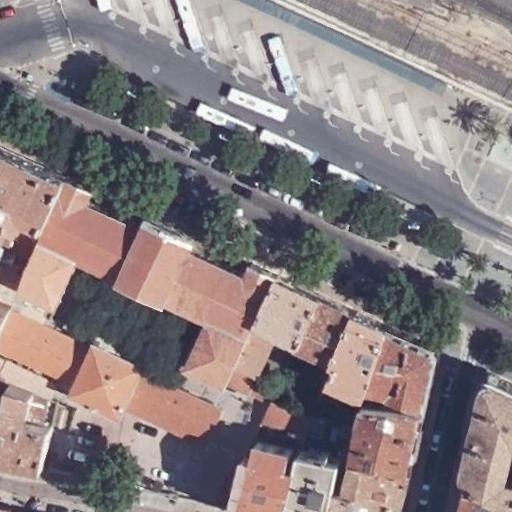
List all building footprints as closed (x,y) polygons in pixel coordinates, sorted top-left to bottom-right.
[(240,0),(442,95),(449,82),(275,0),(240,0)] [(0,219),(42,236),(68,177),(0,145),(0,219)] [(68,177),(42,236),(27,270),(13,304),(43,319),(49,305),(55,307),(76,260),(206,320),(184,367),(226,386),(227,384),(269,405),(271,401),(277,387),(255,377),(234,367),(254,325),(256,322),(278,275),(252,263),(245,277),(190,251),(197,237),(151,216),(145,230),(88,204),(94,189),(68,177)] [(42,236),(0,219),(0,247),(10,251),(11,248),(23,253),(17,267),(27,270),(42,236)] [(0,260),(0,302),(12,306),(13,304),(27,270),(17,267),(0,260)] [(298,341),(320,294),(278,275),(256,322),(281,334),(298,341)] [(334,358),(355,311),(320,294),(298,341),(334,358)] [(12,306),(0,302),(0,326),(3,327),(9,314),(12,306)] [(367,396),(388,326),(355,311),(334,358),(338,360),(330,379),(367,396)] [(91,352),(9,314),(3,327),(0,334),(0,350),(74,385),(70,394),(120,418),(125,407),(206,446),(222,411),(141,373),(143,369),(94,345),(91,352)] [(275,336),(254,325),(234,367),(255,377),(275,336)] [(431,346),(388,326),(367,396),(363,405),(425,411),(436,358),(431,346)] [(0,373),(0,381),(9,392),(37,398),(41,380),(1,369),(0,373)] [(511,382),(499,377),(486,383),(466,471),(504,496),(511,501),(511,382)] [(0,397),(9,392),(0,381),(0,397)] [(9,392),(0,436),(0,459),(45,470),(60,402),(37,398),(9,392)] [(0,436),(9,392),(0,397),(0,436)] [(271,401),(269,405),(261,422),(302,436),(306,421),(271,401)] [(412,468),(425,411),(363,405),(353,447),(345,445),(342,459),(350,457),(357,458),(412,468)] [(342,459),(345,445),(349,427),(306,421),(302,436),(295,469),(285,511),(328,511),(334,488),(336,488),(337,480),(342,459)] [(244,459),(231,511),(285,511),(295,469),(287,467),(292,449),(259,441),(254,461),(244,459)] [(404,504),(412,468),(357,458),(350,457),(342,459),(337,480),(347,482),(345,491),(404,504)] [(501,511),(504,496),(466,471),(456,511),(501,511)] [(402,511),(404,504),(345,491),(347,482),(337,480),(336,488),(334,488),(328,511),(402,511)] [(511,511),(511,501),(504,496),(501,511),(511,511)]
